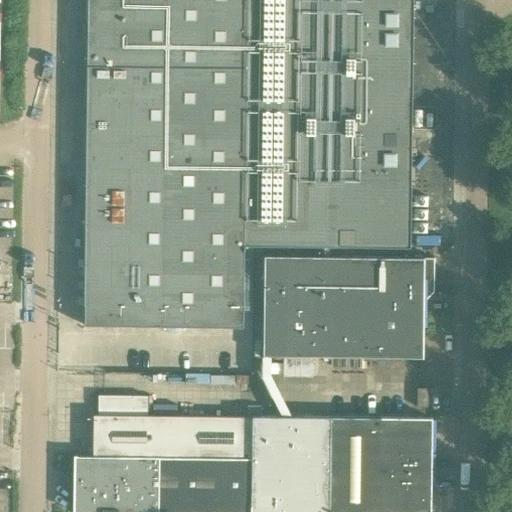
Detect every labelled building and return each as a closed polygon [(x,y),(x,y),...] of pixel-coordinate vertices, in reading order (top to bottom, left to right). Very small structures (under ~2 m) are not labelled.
[(87,0),(83,325),(242,327),(243,245),(409,247),(412,0),(87,0)] [(422,357),(423,314),(423,301),(433,291),(433,257),(264,254),(262,354),(283,355),(282,375),(311,375),(311,355),(422,357)] [(417,388),(417,401),(417,406),(427,406),(428,388),(417,388)] [(93,415),(92,456),(251,457),(251,417),(147,415),(147,396),(98,395),(98,415),(93,415)] [(251,457),(250,511),(429,511),(431,418),(251,415),(251,457)] [(250,511),(251,457),(92,456),(76,455),(73,454),(72,511),(250,511)]
